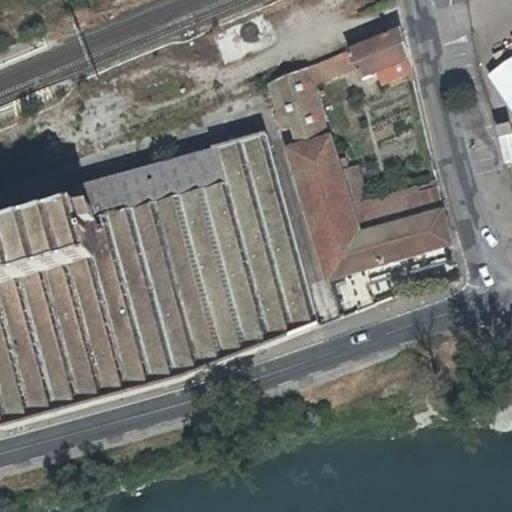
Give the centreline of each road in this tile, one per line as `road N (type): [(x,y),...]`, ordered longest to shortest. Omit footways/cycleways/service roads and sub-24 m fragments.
road 1 (unclassified): [(0,453),(502,303)]
road 2 (residential): [(414,0),(502,303)]
